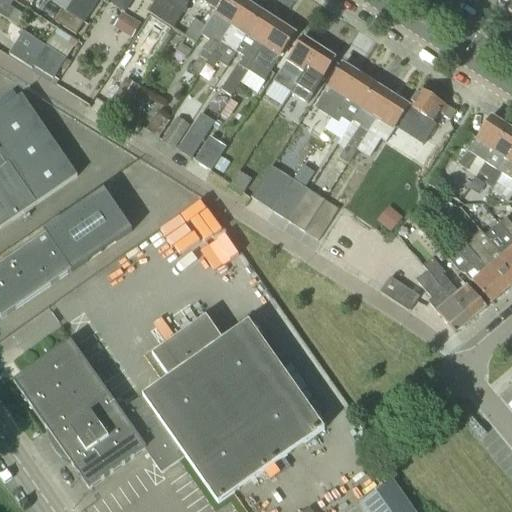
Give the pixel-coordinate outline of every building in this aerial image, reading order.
[(0,0),(0,15),(8,21),(15,10),(0,0)] [(84,23),(94,7),(97,2),(93,0),(75,0),(67,12),(84,23)] [(126,12),(132,0),(116,0),(113,5),(126,12)] [(188,6),(178,0),(157,0),(148,14),(173,30),(188,6)] [(197,0),(211,8),(216,12),(223,0),(197,0)] [(210,43),(205,51),(212,57),(214,53),(220,44),(246,4),(239,0),(223,0),(216,12),(206,28),(201,37),(210,43)] [(236,54),(239,49),(262,14),(246,4),(220,44),(236,54)] [(84,23),(67,12),(63,9),(54,23),(76,37),(84,23)] [(248,72),(278,24),(262,14),(239,49),(236,54),(244,59),(240,66),(238,65),(221,91),(231,98),(248,72)] [(140,27),(122,15),(114,28),(132,39),(140,27)] [(194,21),(184,38),(196,45),(201,37),(206,28),(194,21)] [(295,36),(278,24),(248,72),(264,82),(295,36)] [(31,70),(33,67),(54,80),(67,58),(47,45),(46,47),(23,33),(9,56),(31,70)] [(47,45),(67,58),(73,48),(54,35),(47,45)] [(280,73),(273,82),(291,94),(319,50),(301,39),(280,73)] [(307,104),(319,85),(321,86),(336,62),(319,50),(291,94),(307,104)] [(212,57),(206,67),(213,72),(222,59),(214,53),(212,57)] [(332,120),(337,112),(360,77),(342,65),(319,104),(315,109),(332,120)] [(337,112),(332,120),(325,131),(340,141),(338,144),(339,145),(361,111),(376,87),(360,77),(337,112)] [(104,114),(117,123),(139,88),(126,80),(104,114)] [(357,152),(370,132),(392,97),(376,87),(361,111),(339,145),(345,149),(338,160),(347,166),(357,152)] [(420,90),(409,108),(401,121),(424,135),(432,123),(438,113),(450,122),(455,113),(420,90)] [(0,231),(37,206),(36,206),(77,178),(54,144),(37,120),(22,97),(0,112),(0,231)] [(392,97),(370,132),(357,152),(369,160),(380,142),(385,145),(401,121),(409,108),(392,97)] [(168,122),(158,115),(147,132),(157,138),(168,122)] [(199,149),(210,131),(215,124),(202,116),(178,152),(191,161),(194,157),(199,149)] [(177,118),(161,143),(174,152),(190,127),(177,118)] [(485,165),(508,129),(490,118),(467,154),(462,158),(458,165),(461,167),(469,172),(477,160),(485,165)] [(511,131),(508,129),(485,165),(478,175),(487,180),(483,186),(492,191),(493,190),(502,174),(511,158),(511,131)] [(226,149),(210,139),(195,162),(211,173),(226,149)] [(322,151),(327,144),(320,139),(314,146),(322,151)] [(511,158),(502,174),(493,190),(501,195),(509,181),(511,183),(511,158)] [(224,175),(230,165),(221,159),(214,169),(224,175)] [(302,167),(293,182),(304,189),(314,175),(302,167)] [(440,193),(447,183),(433,175),(427,185),(440,193)] [(292,182),(272,214),(288,224),(309,192),(304,189),(293,182),(292,182)] [(104,192),(44,233),(46,236),(0,267),(0,317),(2,321),(71,273),(72,274),(132,233),(104,192)] [(309,192),(288,224),(304,234),(325,202),(309,192)] [(439,213),(449,205),(429,195),(426,198),(439,213)] [(339,211),(325,202),(304,234),(318,243),(339,211)] [(401,221),(389,210),(377,223),(389,234),(401,221)] [(501,225),(509,235),(511,238),(511,226),(507,221),(501,225)] [(466,245),(505,293),(511,286),(511,269),(493,247),(493,248),(480,233),(466,245)] [(493,247),(511,269),(511,238),(509,235),(493,247)] [(464,275),(472,284),(490,306),(505,293),(466,245),(460,250),(459,248),(446,258),(459,274),(464,275)] [(441,253),(436,257),(441,263),(446,259),(441,253)] [(485,310),(468,289),(469,288),(467,286),(458,294),(443,276),(446,274),(433,259),(423,267),(428,273),(470,323),(485,310)] [(416,284),(431,300),(427,303),(455,336),(470,323),(428,273),(416,284)] [(409,313),(409,312),(420,298),(390,279),(379,294),(409,313)] [(67,463),(71,466),(89,491),(144,452),(161,475),(184,459),(218,506),(233,495),(324,431),(249,325),(223,343),(206,319),(152,357),(169,381),(127,410),(122,404),(116,408),(71,343),(13,383),(47,432),(48,436),(49,439),(51,444),(52,445),(53,448),(56,452),(59,456),(63,460),(67,463)] [(282,372),(304,404),(314,397),(291,365),(282,372)] [(280,477),(277,472),(272,475),(275,480),(280,477)] [(413,511),(393,482),(359,506),(363,511),(413,511)]
